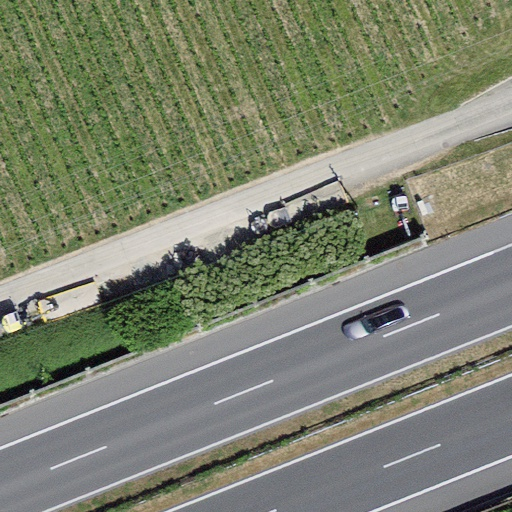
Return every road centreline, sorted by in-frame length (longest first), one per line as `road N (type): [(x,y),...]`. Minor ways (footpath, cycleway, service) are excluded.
road 1 (motorway): [(511,287),(0,489)]
road 2 (unclassified): [(0,305),(511,106)]
road 3 (motorway): [(271,511),(511,415)]
